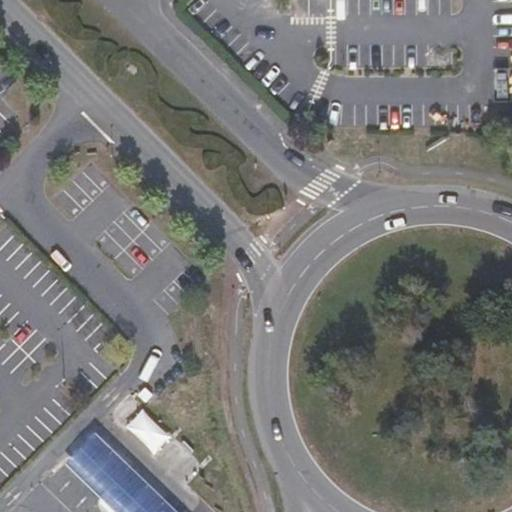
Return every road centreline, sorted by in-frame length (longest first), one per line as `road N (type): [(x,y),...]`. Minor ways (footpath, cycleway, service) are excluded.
road 1 (unclassified): [(0,5),(234,235),(284,308)]
road 2 (unclassified): [(390,213),(293,170),(128,0)]
road 3 (primary): [(284,308),(270,365),(277,423),(303,475)]
road 4 (primary): [(390,213),(316,259),(284,308)]
road 5 (primary): [(511,222),(452,206),(390,213)]
